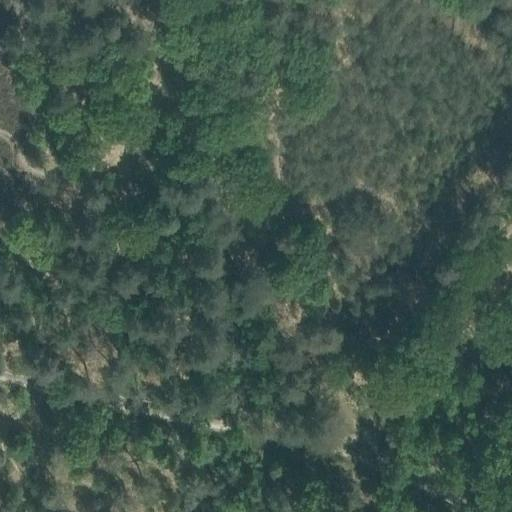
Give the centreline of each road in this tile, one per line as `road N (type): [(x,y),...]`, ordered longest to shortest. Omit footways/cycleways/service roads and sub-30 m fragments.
road 1 (track): [(31,386),(212,420),(370,463)]
road 2 (track): [(511,235),(388,401),(370,463)]
road 3 (track): [(370,463),(493,511)]
